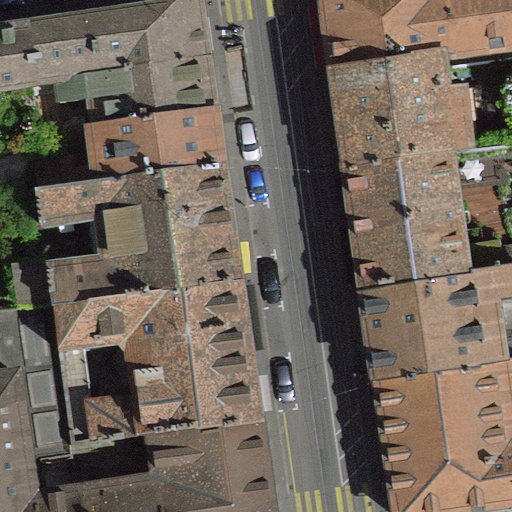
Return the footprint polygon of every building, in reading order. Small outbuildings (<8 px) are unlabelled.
[(450,37),(445,0),(326,0),(335,70),(445,57),(453,55),(450,37)] [(511,0),(445,0),(450,37),(481,33),(484,53),(511,48),(511,0)] [(98,72),(210,58),(201,2),(32,27),(41,83),(59,81),(98,75),(98,72)] [(0,89),(33,85),(41,83),(32,27),(0,31),(0,89)] [(445,57),(335,70),(349,166),(450,153),(456,152),(455,141),(447,77),(446,66),(445,57)] [(105,129),(114,127),(217,114),(210,58),(98,72),(98,75),(104,117),(105,129)] [(88,185),(121,181),(114,127),(105,129),(93,130),(92,119),(104,117),(98,75),(59,81),(60,91),(84,87),(85,100),(87,115),(80,116),(85,163),(88,185)] [(466,75),(447,77),(455,141),(476,139),(466,75)] [(41,83),(33,85),(37,107),(62,103),(60,91),(59,81),(41,83)] [(60,91),(62,103),(85,100),(84,87),(60,91)] [(217,114),(114,127),(121,181),(225,168),(217,114)] [(93,130),(105,129),(104,117),(92,119),(93,130)] [(451,157),(455,189),(483,186),(485,175),(500,171),(497,149),(451,157)] [(451,157),(450,153),(349,166),(365,288),(482,271),(506,268),(503,252),(502,242),(464,247),(455,189),(451,157)] [(88,185),(85,163),(70,165),(71,174),(82,173),(84,185),(88,185)] [(40,169),(42,191),(72,187),(71,174),(70,165),(40,169)] [(23,308),(56,304),(241,281),(225,168),(121,181),(88,185),(84,185),(72,187),(42,191),(38,191),(44,227),(93,220),(93,216),(108,214),(115,267),(102,269),(101,266),(69,270),(68,262),(49,264),(17,268),(23,308)] [(82,173),(71,174),(72,187),(84,185),(82,173)] [(511,250),(503,252),(506,268),(511,266),(511,250)] [(496,364),(482,271),(365,288),(379,381),(496,364)] [(97,440),(152,433),(261,421),(241,281),(56,304),(63,346),(83,344),(122,338),(132,349),(138,398),(92,403),(97,440)] [(0,391),(6,390),(16,452),(74,443),(63,346),(56,304),(23,308),(0,311),(0,391)] [(74,443),(97,440),(92,403),(83,344),(63,346),(74,443)] [(511,361),(496,364),(497,379),(511,376),(511,361)] [(511,437),(506,438),(497,379),(496,364),(379,381),(397,511),(451,511),(511,503),(511,437)] [(6,390),(0,391),(0,511),(274,511),(261,421),(152,433),(158,478),(23,498),(16,452),(6,390)]
